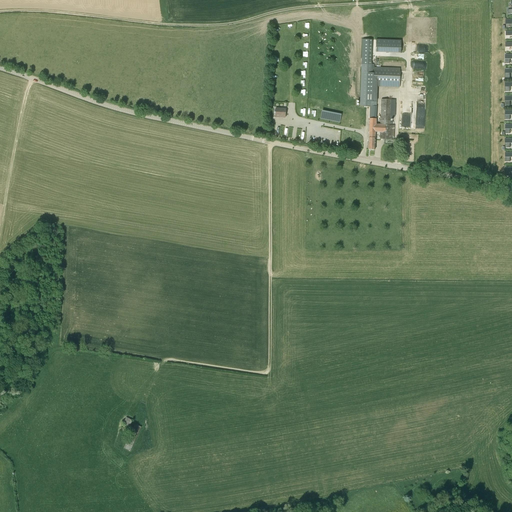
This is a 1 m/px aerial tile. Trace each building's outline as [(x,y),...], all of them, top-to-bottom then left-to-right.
[(363,39),(362,64),(371,64),(372,39),(363,39)] [(401,41),(377,40),(376,53),(401,54),(401,41)] [(369,138),(368,149),(375,150),(375,132),(380,132),(380,139),(391,139),(392,125),(390,125),(390,121),(390,119),(393,119),(393,116),(395,116),(396,100),(381,99),(381,119),(382,121),(382,125),(376,125),(377,101),(366,101),(368,73),(370,73),(371,64),(362,64),(360,106),(370,106),(369,138)] [(374,67),(374,70),(373,86),(399,87),(400,68),(374,67)] [(285,117),(286,109),(283,109),(283,110),(276,110),(276,108),(275,108),(275,117),(285,117)] [(124,421),(130,424),(133,419),(127,416),(124,421)] [(130,451),(141,427),(135,424),(124,448),(130,451)]
